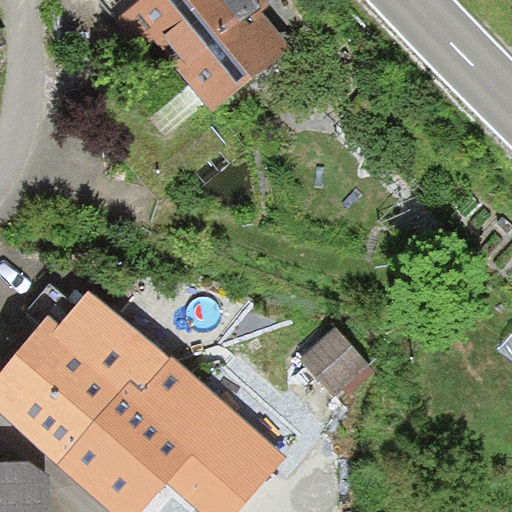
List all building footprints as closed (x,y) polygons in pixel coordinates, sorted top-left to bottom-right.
[(100,0),(143,54),(156,43),(165,55),(212,115),(294,49),(262,12),(271,4),(267,0),(100,0)] [(212,115),(165,55),(86,118),(156,205),(228,148),(206,120),(212,115)] [(52,321),(0,380),(0,409),(117,511),(148,511),(204,448),(165,414),(193,383),(94,296),(63,331),(52,321)] [(338,329),(303,360),(336,396),(371,364),(338,329)] [(304,402),(270,429),(294,459),(328,432),(304,402)] [(0,511),(50,511),(50,482),(32,468),(0,468),(0,511)]
